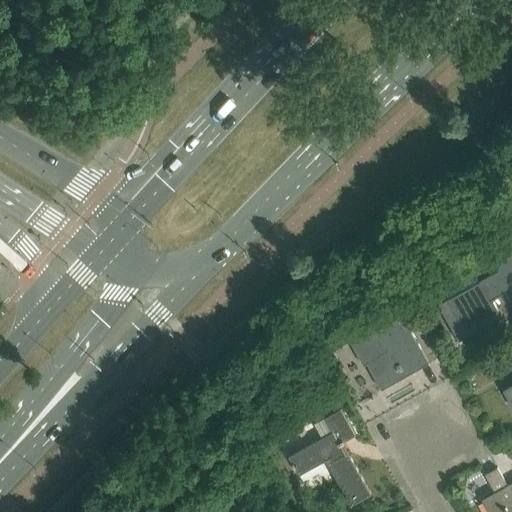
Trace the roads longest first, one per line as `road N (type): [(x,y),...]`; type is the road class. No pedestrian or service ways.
road 1 (primary): [(208,267),(470,0)]
road 2 (primary): [(339,0),(127,221)]
road 3 (primary): [(0,484),(208,267)]
road 4 (primary): [(0,437),(117,303),(134,263)]
road 5 (secondary): [(127,221),(0,138)]
